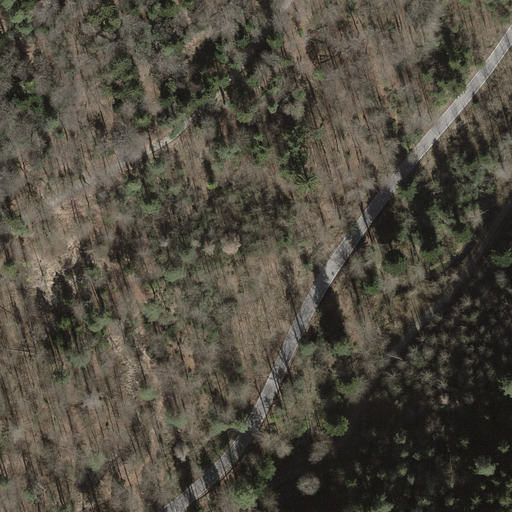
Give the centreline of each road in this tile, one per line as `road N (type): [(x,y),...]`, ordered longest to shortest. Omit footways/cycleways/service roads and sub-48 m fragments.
road 1 (tertiary): [(168,511),(223,466),(366,217),(467,99),(511,31)]
road 2 (track): [(511,211),(364,393),(345,439),(284,481),(214,511)]
road 3 (track): [(292,0),(174,136),(0,231)]
